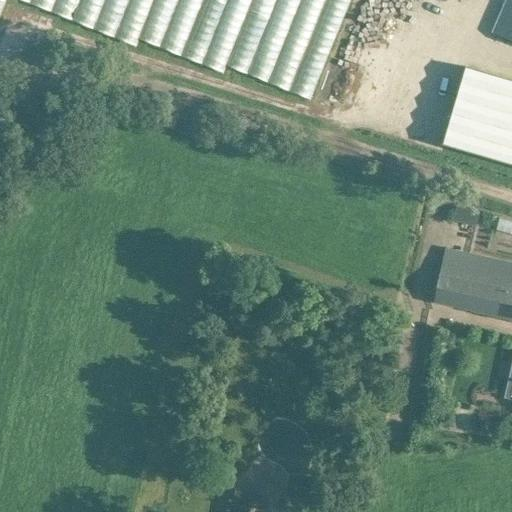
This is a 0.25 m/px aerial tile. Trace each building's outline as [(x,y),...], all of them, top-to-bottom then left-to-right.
[(420,0),(419,5),(467,22),(474,0),(420,0)] [(511,0),(507,0),(493,33),(511,41),(511,0)] [(511,80),(464,66),(441,143),(511,164),(511,80)] [(457,208),(454,220),(475,226),(479,214),(457,208)] [(511,232),(511,222),(490,219),(488,229),(511,232)] [(511,262),(446,248),(433,303),(511,319),(511,262)] [(227,505),(225,511),(263,511),(261,511),(264,494),(235,488),(232,506),(227,505)]
